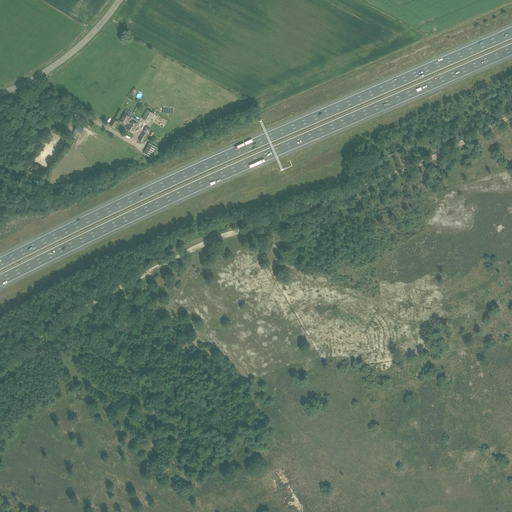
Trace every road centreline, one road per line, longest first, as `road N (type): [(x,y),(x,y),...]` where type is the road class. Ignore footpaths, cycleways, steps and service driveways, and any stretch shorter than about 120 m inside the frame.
road 1 (track): [(511,118),(353,193),(173,255),(72,319),(0,379)]
road 2 (motorway): [(0,280),(511,48)]
road 3 (motorway): [(511,32),(0,263)]
road 4 (unclassified): [(24,84),(76,49),(119,0)]
